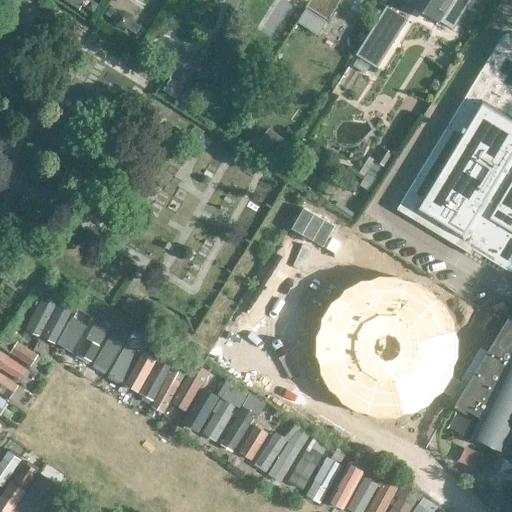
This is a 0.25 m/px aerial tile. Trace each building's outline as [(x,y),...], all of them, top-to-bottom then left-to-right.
[(342,0),(311,0),(307,8),(329,21),(342,0)] [(406,0),(405,3),(436,22),(437,22),(450,30),(469,0),(406,0)] [(376,67),(406,20),(386,7),(356,55),(376,67)] [(119,13),(111,8),(107,16),(115,21),(117,28),(124,32),(130,31),(138,36),(143,28),(135,23),(133,17),(126,12),(119,13)] [(511,33),(510,34),(509,34),(507,34),(505,35),(503,36),(502,37),(501,38),(500,39),(499,41),(397,211),(472,256),(474,251),(509,272),(511,272),(511,33)] [(185,88),(172,80),(163,95),(175,103),(185,88)] [(391,153),(380,146),(363,172),(374,179),(391,153)] [(263,261),(239,303),(250,311),(274,267),(263,261)] [(27,281),(34,285),(41,273),(29,266),(25,273),(27,281)] [(437,290),(407,271),(386,267),(368,268),(340,272),(316,282),(302,296),(295,313),(291,330),(284,358),(285,378),(292,391),(311,419),(322,428),(351,437),(371,443),(385,448),(401,440),(416,428),(429,420),(441,394),(446,387),(461,394),(470,380),(454,358),(466,335),(444,299),(437,290)] [(79,303),(63,295),(41,338),(54,345),(71,310),(75,312),(79,303)] [(38,339),(54,307),(41,300),(25,332),(38,339)] [(235,313),(228,327),(242,333),(249,319),(235,313)] [(75,357),(88,365),(107,333),(110,329),(114,321),(101,314),(75,357)] [(511,318),(508,317),(505,323),(470,380),(461,394),(453,408),(465,415),(468,412),(479,419),(470,437),(498,451),(505,436),(511,421),(511,318)] [(86,327),(72,319),(57,345),(71,353),(86,327)] [(92,367),(104,374),(130,331),(114,321),(110,329),(113,331),(92,367)] [(6,335),(0,344),(0,346),(33,368),(39,358),(17,343),(17,342),(6,335)] [(126,345),(108,375),(112,377),(111,379),(121,385),(122,383),(140,354),(126,345)] [(231,351),(219,373),(239,384),(252,362),(231,351)] [(29,373),(0,353),(0,367),(23,383),(29,373)] [(143,353),(125,385),(137,392),(155,360),(143,353)] [(193,365),(172,403),(186,411),(201,384),(202,385),(208,374),(193,365)] [(151,400),(152,401),(166,375),(153,368),(139,394),(143,396),(144,399),(148,401),(151,400)] [(0,392),(9,399),(17,386),(0,374),(0,392)] [(154,401),(152,407),(161,412),(165,408),(181,380),(170,374),(154,401)] [(245,399),(229,390),(223,400),(239,409),(245,399)] [(203,391),(184,423),(197,431),(216,399),(203,391)] [(203,434),(214,441),(216,438),(217,438),(233,411),(218,402),(213,412),(214,413),(204,431),(203,434)] [(237,419),(220,445),(232,452),(255,415),(242,406),(235,418),(237,419)] [(237,455),(249,462),(251,458),(252,459),(270,428),(258,421),(237,455)] [(274,434),(254,465),(265,473),(285,442),(274,434)] [(293,434),(268,475),(280,482),(307,442),(293,434)] [(328,444),(314,436),(289,482),(302,489),(328,444)] [(20,457),(10,450),(0,465),(0,486),(0,487),(20,457)] [(0,508),(5,511),(8,511),(38,469),(27,462),(1,499),(0,497),(0,508)] [(338,468),(326,462),(307,496),(319,503),(338,468)] [(328,501),(343,509),(363,472),(348,464),(342,475),(344,477),(338,488),(336,486),(328,501)] [(40,475),(17,508),(23,511),(30,511),(42,496),(45,498),(54,484),(40,475)] [(367,511),(383,511),(400,482),(388,475),(367,511)] [(362,511),(376,488),(363,481),(347,508),(354,511),(362,511)] [(484,483),(479,494),(490,499),(495,488),(484,483)] [(389,511),(408,511),(419,495),(403,485),(395,497),(398,499),(389,511)]
